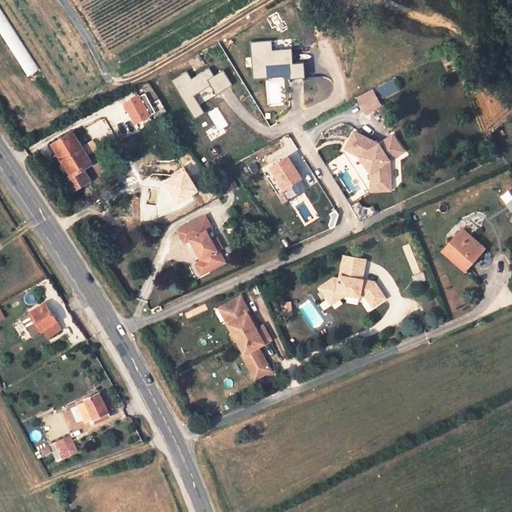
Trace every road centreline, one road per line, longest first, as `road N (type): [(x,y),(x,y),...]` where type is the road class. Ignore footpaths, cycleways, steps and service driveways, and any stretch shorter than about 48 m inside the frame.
road 1 (primary): [(205,511),(116,332),(0,147)]
road 2 (unknown): [(303,390),(246,278)]
